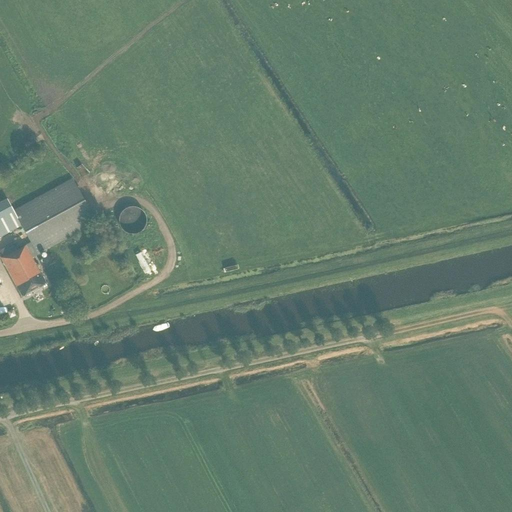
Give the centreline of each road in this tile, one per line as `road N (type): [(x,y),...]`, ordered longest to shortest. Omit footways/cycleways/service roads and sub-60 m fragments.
road 1 (unclassified): [(0,417),(383,333)]
road 2 (track): [(108,204),(143,203),(170,241),(168,270),(130,294)]
road 3 (unclassified): [(0,334),(104,312),(130,294)]
road 4 (track): [(511,304),(383,333)]
